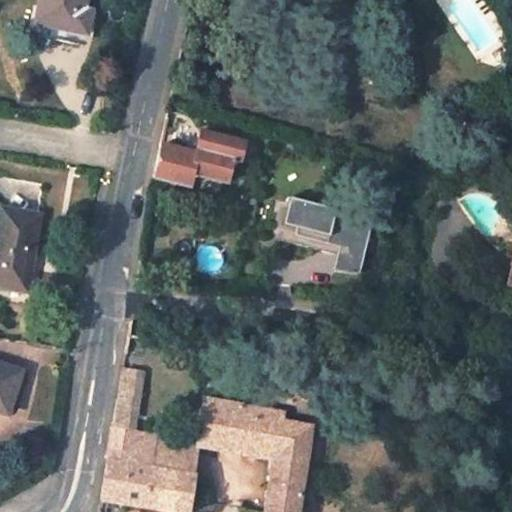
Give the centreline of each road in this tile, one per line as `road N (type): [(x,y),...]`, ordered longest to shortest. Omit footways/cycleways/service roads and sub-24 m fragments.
road 1 (unclassified): [(104,297),(368,317),(511,375)]
road 2 (unclassified): [(104,297),(167,0)]
road 3 (unclassified): [(62,511),(74,487),(104,297)]
